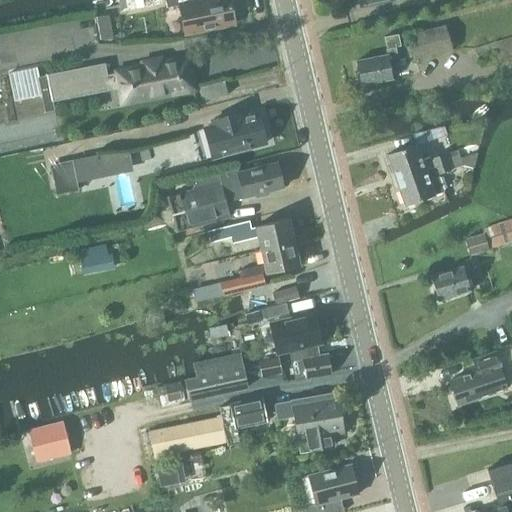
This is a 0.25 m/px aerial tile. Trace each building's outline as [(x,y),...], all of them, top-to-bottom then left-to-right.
[(185,34),(234,24),(229,0),(203,0),(197,1),(196,0),(165,0),(167,8),(179,6),(185,34)] [(111,17),(87,20),(89,33),(113,29),(111,17)] [(416,62),(452,52),(445,27),(409,36),(416,62)] [(396,47),(401,46),(398,34),(384,37),(387,49),(386,49),(387,55),(357,61),(359,71),(357,74),(358,80),(361,82),(362,85),(393,79),(390,67),(399,66),(396,47)] [(480,65),(511,55),(511,35),(475,47),(480,65)] [(463,71),(473,67),(468,49),(430,61),(434,76),(461,69),(463,71)] [(193,89),(187,60),(161,65),(160,60),(143,63),(144,68),(118,73),(119,74),(107,77),(105,65),(48,76),(53,102),(121,88),(124,103),(151,97),(151,100),(167,97),(166,94),(193,89)] [(48,76),(34,79),(41,114),(55,111),(53,102),(48,76)] [(224,83),(199,89),(202,102),(228,96),(224,83)] [(202,128),(211,159),(266,143),(258,115),(240,119),(239,114),(209,122),(210,125),(202,128)] [(417,133),(383,144),(386,152),(420,141),(417,133)] [(388,155),(397,180),(460,158),(458,151),(445,154),(432,159),(431,156),(422,160),(416,145),(388,155)] [(94,154),(70,159),(75,180),(79,179),(80,187),(100,182),(94,154)] [(460,158),(397,180),(406,206),(444,192),(438,175),(451,170),(462,166),(460,158)] [(218,171),(219,176),(221,182),(167,197),(177,232),(230,217),(226,202),(283,188),(276,163),(239,173),(237,166),(218,171)] [(261,250),(294,242),(289,219),(251,228),(249,221),(208,232),(211,243),(232,237),(233,244),(258,238),(261,250)] [(488,250),(488,249),(511,240),(511,219),(482,230),(484,234),(465,240),(469,255),(488,250)] [(300,266),(294,242),(261,250),(264,265),(239,271),(241,278),(221,283),(223,295),(264,285),(262,275),(300,266)] [(77,255),(81,276),(112,269),(109,253),(107,254),(106,249),(77,255)] [(465,275),(475,272),(472,264),(432,276),(436,288),(433,291),(434,295),(438,296),(439,300),(470,291),(465,275)] [(276,305),(299,298),(296,288),(273,294),(276,305)] [(269,326),(277,357),(289,353),(308,348),(322,345),(314,315),(269,326)] [(289,353),(294,376),(305,374),(306,378),(330,374),(327,356),(310,359),(308,348),(289,353)] [(503,373),(497,353),(472,361),(475,372),(450,380),(454,391),(451,394),(454,400),(457,402),(458,405),(506,389),(501,374),(503,373)] [(248,388),(243,368),(240,354),(193,365),(195,377),(184,380),(188,401),(248,388)] [(279,357),(259,361),(262,377),(282,373),(279,357)] [(159,383),(162,402),(186,398),(184,380),(159,383)] [(261,399),(230,405),(235,429),(267,422),(261,399)] [(298,438),(306,437),(309,450),(334,446),(332,432),(342,430),(337,401),(295,408),(294,402),(275,405),(278,419),(294,416),(298,438)] [(221,418),(149,432),(154,456),(226,442),(221,418)] [(71,455),(63,421),(27,430),(36,464),(71,455)] [(183,462),(189,480),(201,476),(194,457),(183,462)] [(178,461),(153,467),(157,486),(182,481),(178,461)] [(483,511),(511,511),(511,461),(488,469),(499,507),(483,511)] [(331,511),(329,502),(358,494),(356,488),(359,484),(355,472),(352,471),(351,465),(350,465),(309,475),(316,504),(302,508),(302,511),(331,511)]
